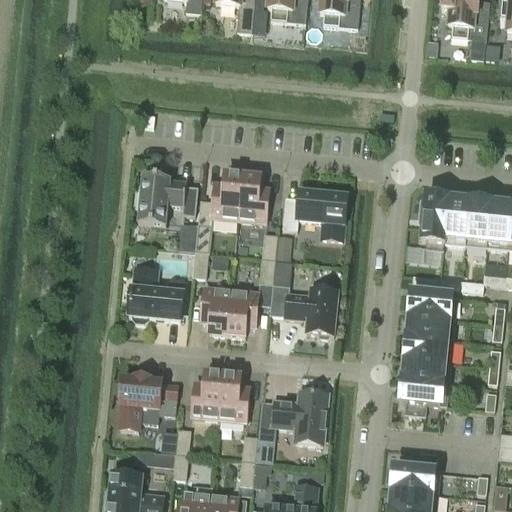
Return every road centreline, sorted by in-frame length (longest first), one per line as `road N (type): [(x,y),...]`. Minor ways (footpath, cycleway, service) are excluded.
road 1 (residential): [(404,174),(133,146)]
road 2 (residential): [(385,378),(115,348)]
road 3 (residential): [(385,378),(404,174)]
road 4 (residential): [(404,174),(418,0)]
